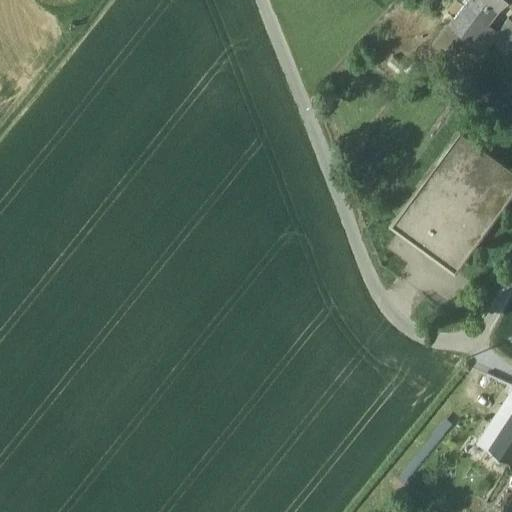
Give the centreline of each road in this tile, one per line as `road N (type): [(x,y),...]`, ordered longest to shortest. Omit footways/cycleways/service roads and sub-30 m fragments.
road 1 (residential): [(268,0),(395,319),(419,341),(482,358),(511,313)]
road 2 (track): [(127,0),(0,161)]
